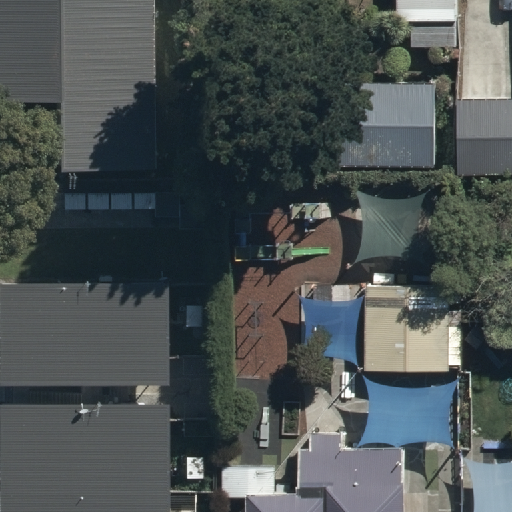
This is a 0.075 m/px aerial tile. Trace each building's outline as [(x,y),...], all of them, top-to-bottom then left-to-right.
[(54,0),(0,0),(0,111),(67,110),(69,185),(160,183),(156,9),(54,11),(54,0)] [(453,0),(394,0),(395,46),(454,46),(453,0)] [(433,166),(433,83),(326,83),(326,166),(433,166)] [(511,104),(455,105),(456,181),(511,181),(511,104)] [(169,293),(0,295),(0,398),(170,396),(169,293)] [(364,293),(364,379),(449,379),(449,372),(461,372),(461,338),(450,338),(450,331),(462,331),(462,293),(364,293)] [(174,511),(174,420),(1,420),(1,511),(174,511)] [(341,440),(310,441),(310,463),(298,463),(299,508),(248,508),(247,511),(402,511),(401,459),(341,460),(341,440)]
